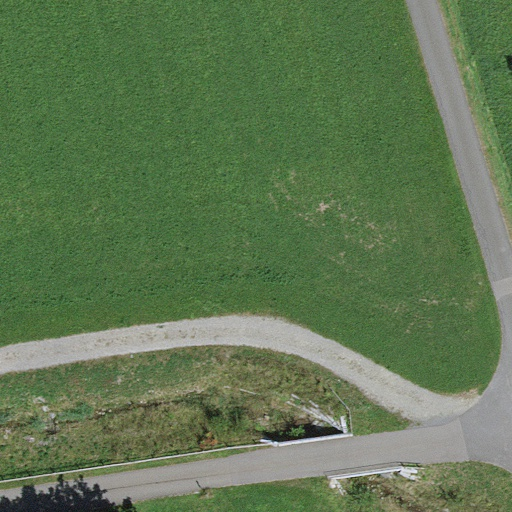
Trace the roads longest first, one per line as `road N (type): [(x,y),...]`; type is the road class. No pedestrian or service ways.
road 1 (residential): [(511,428),(0,506)]
road 2 (residential): [(414,0),(511,325)]
